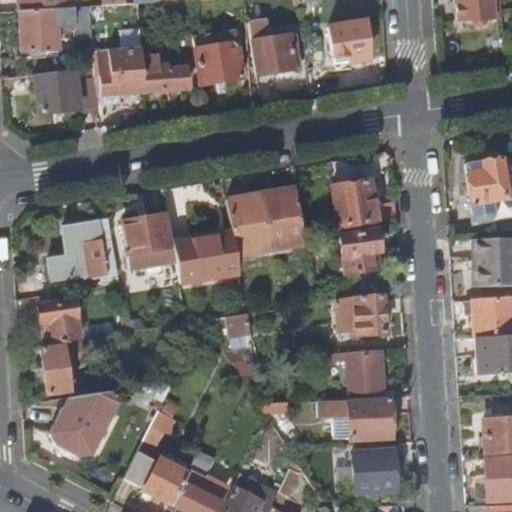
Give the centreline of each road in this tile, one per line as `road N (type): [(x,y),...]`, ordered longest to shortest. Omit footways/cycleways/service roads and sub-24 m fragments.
road 1 (residential): [(0,182),(409,116)]
road 2 (residential): [(409,116),(434,511)]
